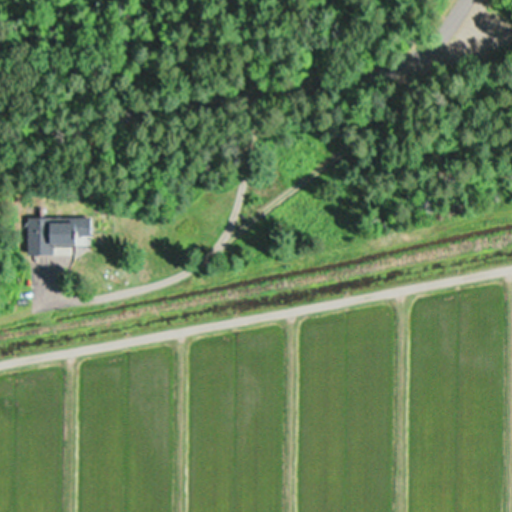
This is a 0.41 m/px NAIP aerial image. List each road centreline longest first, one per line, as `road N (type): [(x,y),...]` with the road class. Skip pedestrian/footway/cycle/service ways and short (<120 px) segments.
road 1 (residential): [(0,310),(180,264),(358,132),(428,48),(511,25)]
road 2 (residential): [(428,48),(311,80),(0,132)]
